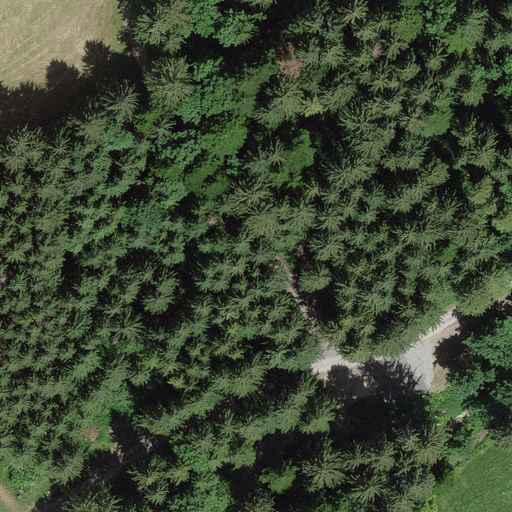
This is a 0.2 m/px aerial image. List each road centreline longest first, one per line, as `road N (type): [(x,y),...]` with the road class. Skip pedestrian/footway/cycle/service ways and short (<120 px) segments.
road 1 (track): [(53,511),(197,423),(406,348),(511,281)]
road 2 (track): [(306,294),(153,78),(131,0)]
road 3 (track): [(306,294),(301,104),(248,0)]
